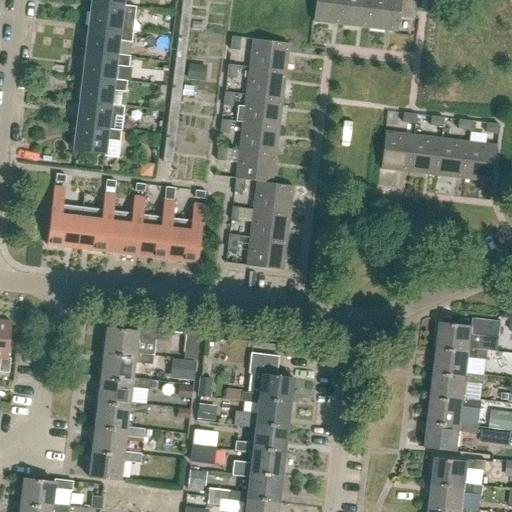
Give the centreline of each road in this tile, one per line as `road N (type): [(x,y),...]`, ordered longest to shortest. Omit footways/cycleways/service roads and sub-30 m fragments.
road 1 (residential): [(351,320),(58,285)]
road 2 (residential): [(329,511),(351,320)]
road 3 (residential): [(0,437),(40,429),(58,285)]
road 4 (residential): [(511,259),(380,321),(351,320)]
road 5 (residential): [(0,141),(18,0)]
